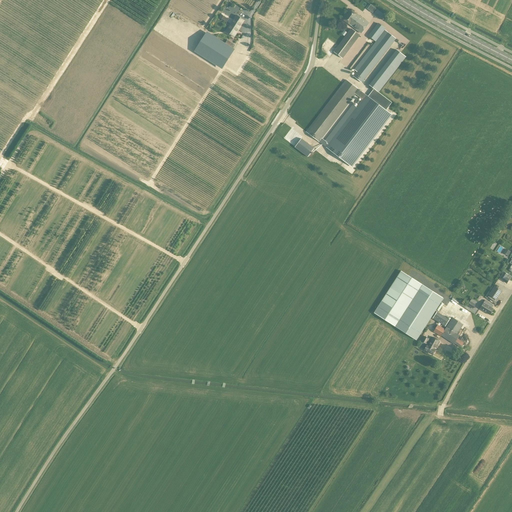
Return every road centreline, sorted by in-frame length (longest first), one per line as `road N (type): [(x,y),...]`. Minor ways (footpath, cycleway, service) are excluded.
road 1 (unclassified): [(13,511),(282,113),(308,70),(324,0)]
road 2 (residential): [(445,401),(511,290)]
road 3 (primary): [(511,59),(402,0)]
